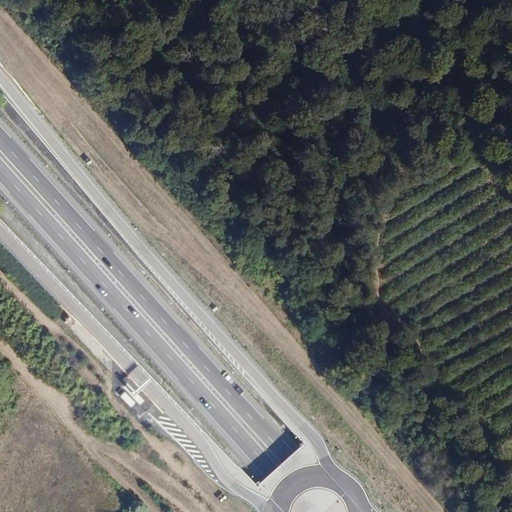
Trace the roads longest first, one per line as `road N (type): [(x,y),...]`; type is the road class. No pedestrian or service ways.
road 1 (motorway): [(334,478),(319,439),(0,71)]
road 2 (motorway): [(341,511),(0,137)]
road 3 (motorway): [(0,169),(302,511)]
road 4 (motorway): [(0,227),(209,444),(227,476),(272,511)]
road 5 (track): [(230,511),(170,464),(109,396),(105,376),(0,270)]
road 6 (track): [(0,342),(90,445),(133,459),(192,511)]
